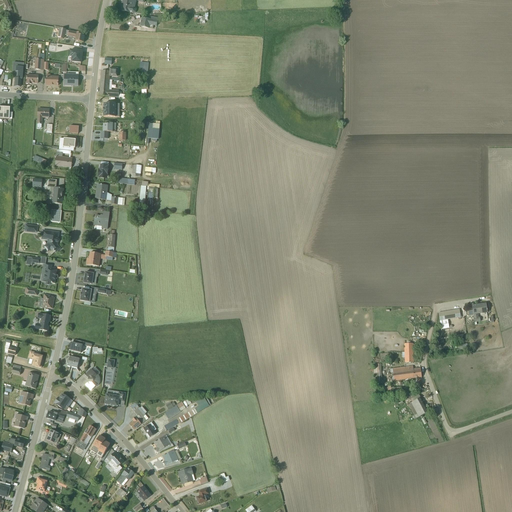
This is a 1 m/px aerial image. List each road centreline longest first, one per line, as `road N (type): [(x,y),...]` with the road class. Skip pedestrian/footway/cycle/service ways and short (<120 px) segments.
road 1 (residential): [(92,100),(51,378)]
road 2 (unclassified): [(511,414),(450,433),(425,363),(436,307),(462,302)]
road 3 (residential): [(51,378),(113,430),(180,511)]
road 4 (residential): [(51,378),(15,511)]
